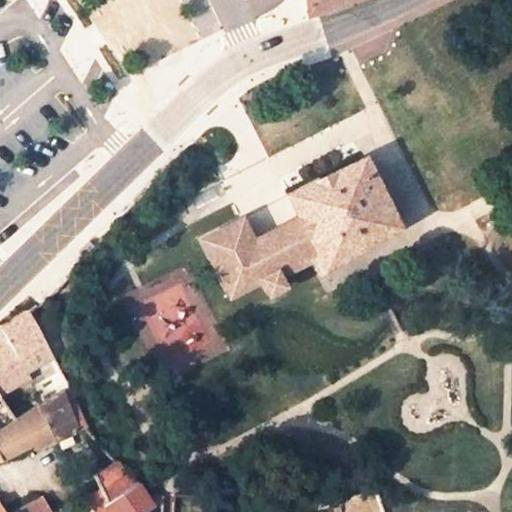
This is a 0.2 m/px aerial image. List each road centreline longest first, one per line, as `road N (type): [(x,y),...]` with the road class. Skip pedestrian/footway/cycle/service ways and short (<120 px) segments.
road 1 (tertiary): [(254,52),(0,291)]
road 2 (tertiary): [(395,0),(254,52)]
